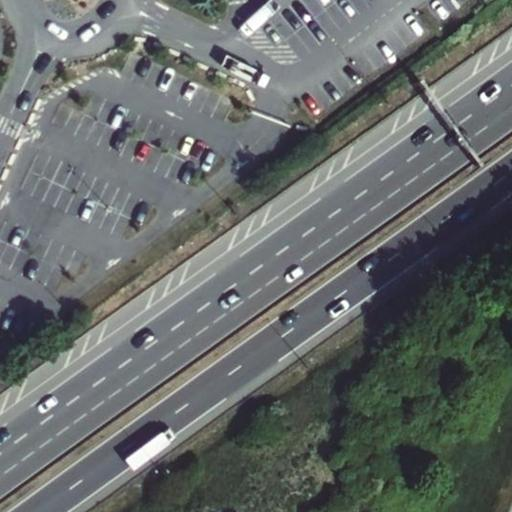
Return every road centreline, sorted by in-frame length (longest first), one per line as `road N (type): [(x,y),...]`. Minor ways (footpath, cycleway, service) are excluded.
road 1 (trunk): [(511,95),(0,464)]
road 2 (trunk): [(37,511),(511,171)]
